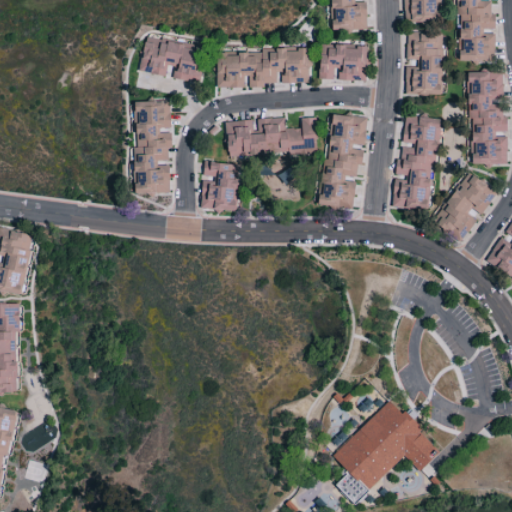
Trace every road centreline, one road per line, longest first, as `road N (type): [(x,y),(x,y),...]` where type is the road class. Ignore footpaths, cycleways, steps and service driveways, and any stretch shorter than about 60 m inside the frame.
road 1 (residential): [(511,329),(446,265),(378,243),(189,240),(0,215)]
road 2 (residential): [(189,240),(194,150),(216,125),(332,107),(392,110)]
road 3 (residential): [(392,0),(392,110),(378,243)]
